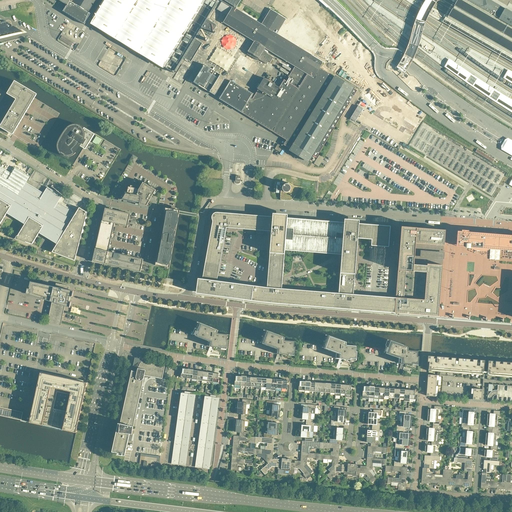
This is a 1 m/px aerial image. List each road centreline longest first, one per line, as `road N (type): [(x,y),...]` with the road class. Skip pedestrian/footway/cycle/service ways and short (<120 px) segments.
road 1 (primary): [(349,511),(90,481)]
road 2 (tertiary): [(511,224),(266,204)]
road 3 (unclassified): [(428,321),(187,298)]
road 4 (unclassified): [(80,279),(99,202),(0,142)]
road 5 (residential): [(475,496),(415,492),(422,400)]
road 6 (tertiary): [(110,342),(80,479)]
road 7 (tertiary): [(90,481),(120,345)]
